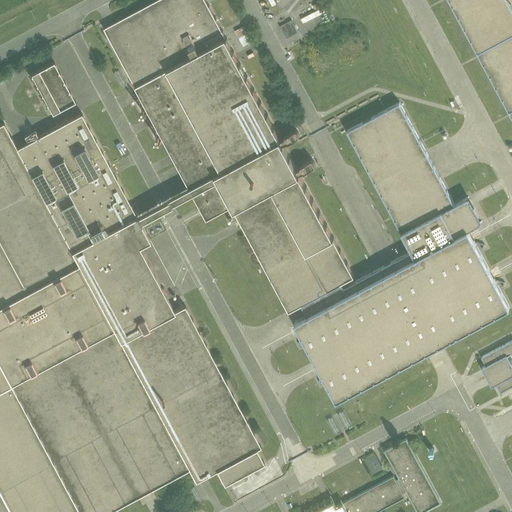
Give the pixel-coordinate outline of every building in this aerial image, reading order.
[(297,168),(284,144),(288,141),(290,142),(300,136),(301,135),(298,130),(296,129),(286,135),(286,136),(282,139),(207,0),(155,0),(105,27),(191,187),(137,216),(138,216),(127,222),(140,245),(150,239),(141,222),(194,193),(208,218),(233,204),(290,310),(302,303),(342,282),(355,275),(300,173),(304,171),(306,171),(316,166),(317,164),(314,159),(312,159),(302,164),(302,166),(297,168)] [(511,0),(450,0),(511,115),(511,0)] [(301,30),(294,18),(282,25),(289,37),(301,30)] [(253,42),(245,25),(236,30),(244,47),(253,42)] [(76,101),(54,61),(32,74),(53,114),(76,101)] [(126,83),(119,69),(114,72),(122,85),(126,83)] [(413,250),(345,286),(342,282),(302,303),(308,314),(296,321),(338,399),(511,306),(469,229),(483,221),(470,195),(455,203),(401,101),(348,130),(413,250)] [(82,112),(17,147),(4,121),(0,123),(0,511),(106,511),(189,468),(196,480),(217,469),(224,483),(264,461),(257,448),(261,445),(185,304),(175,310),(140,245),(127,222),(138,216),(137,216),(82,112)] [(497,384),(501,391),(511,385),(511,340),(482,356),(486,365),(483,367),(493,386),(497,384)] [(352,424),(344,410),(338,414),(345,427),(352,424)] [(341,430),(333,416),(327,420),(334,433),(341,430)] [(421,511),(442,498),(407,437),(385,449),(400,477),(397,479),(404,492),(407,490),(419,511),(421,511)] [(376,454),(365,460),(374,476),(384,470),(376,454)] [(327,500),(307,511),(376,511),(406,496),(404,492),(397,479),(394,474),(331,509),(327,500)] [(202,499),(195,485),(189,489),(196,502),(202,499)]
